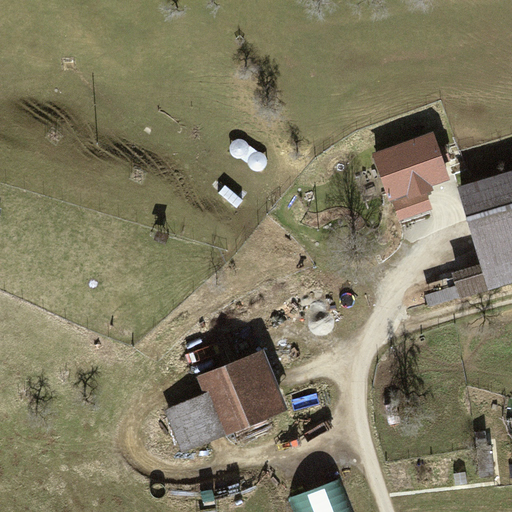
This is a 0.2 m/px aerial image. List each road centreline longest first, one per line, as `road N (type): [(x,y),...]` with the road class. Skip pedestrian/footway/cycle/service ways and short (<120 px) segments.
road 1 (track): [(206,383),(159,404),(142,419),(134,444),(154,466),(183,475),(365,427)]
road 2 (track): [(511,301),(387,329),(361,367)]
